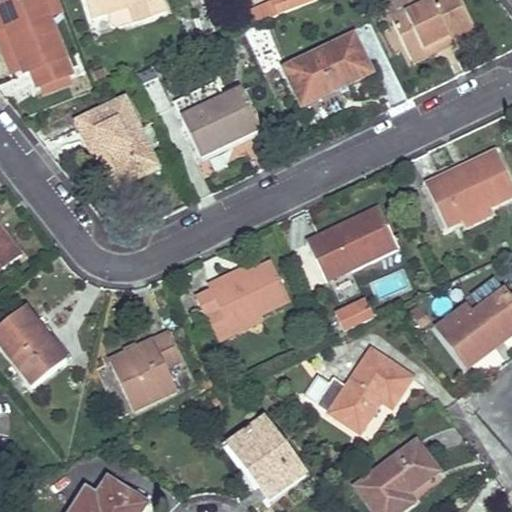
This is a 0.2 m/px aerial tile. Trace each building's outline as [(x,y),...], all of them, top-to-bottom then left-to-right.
[(0,31),(5,29),(22,73),(23,75),(31,73),(36,87),(70,75),(48,19),(62,13),(56,0),(21,0),(0,8),(0,31)] [(161,0),(84,0),(92,22),(128,10),(132,24),(166,13),(161,0)] [(219,37),(245,26),(234,0),(220,0),(206,6),(219,37)] [(278,17),(317,1),(316,0),(270,0),(271,0),(271,2),(261,7),(267,22),(278,17)] [(456,0),(396,0),(383,7),(409,59),(448,40),(451,47),(475,36),(456,0)] [(22,73),(5,29),(0,31),(0,49),(11,77),(22,73)] [(284,71),(302,108),(370,75),(353,38),(284,71)] [(448,40),(409,59),(413,67),(451,47),(448,40)] [(173,105),(199,160),(259,131),(241,93),(219,103),(211,87),(173,105)] [(105,149),(122,183),(155,166),(124,101),(76,124),(91,156),(105,149)] [(426,188),(446,230),(461,223),(489,209),(511,197),(511,187),(496,154),(469,167),(441,181),(426,188)] [(438,174),(441,181),(469,167),(466,161),(438,174)] [(492,215),(489,209),(461,223),(464,229),(492,215)] [(307,245),(325,284),(396,250),(378,211),(307,245)] [(0,273),(20,258),(0,232),(0,273)] [(270,263),(248,274),(223,286),(220,280),(206,286),(209,292),(196,298),(202,312),(205,318),(218,311),(229,333),(258,319),(290,304),(270,263)] [(223,286),(248,274),(245,268),(220,280),(223,286)] [(437,331),(467,371),(511,336),(511,298),(509,301),(503,293),(470,317),(465,310),(437,331)] [(343,335),(373,320),(363,299),(332,314),(343,335)] [(66,363),(24,309),(0,329),(0,348),(33,390),(66,363)] [(229,333),(218,311),(205,318),(218,345),(232,339),(261,324),(258,319),(229,333)] [(166,370),(179,363),(167,335),(108,364),(132,414),(176,392),(166,370)] [(411,381),(370,353),(346,391),(334,382),(330,387),(317,379),(304,399),(317,407),(329,415),(329,416),(359,436),(380,404),(392,411),(411,381)] [(232,445),(248,466),(243,469),(268,502),(304,476),(263,422),(232,445)] [(232,445),(228,448),(243,469),(248,466),(232,445)] [(405,496),(436,473),(415,445),(355,489),(372,511),(401,511),(412,505),(405,496)] [(143,511),(147,507),(107,481),(96,499),(85,492),(72,511),(143,511)]
